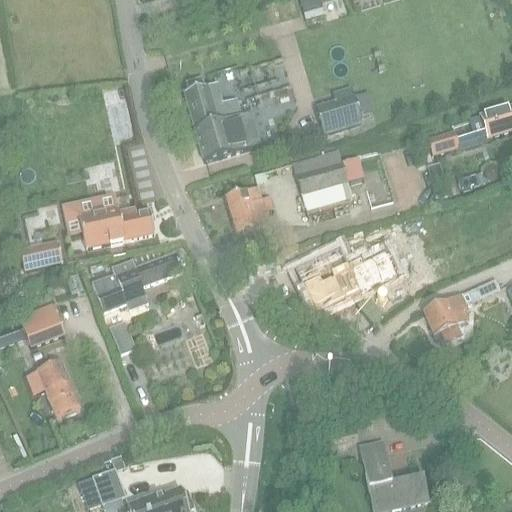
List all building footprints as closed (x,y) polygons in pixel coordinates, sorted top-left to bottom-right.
[(297,0),(304,21),(322,16),(317,0),(297,0)] [(187,95),(183,97),(203,165),(249,151),(260,148),(250,116),(239,119),(234,103),(222,107),(216,87),(204,90),(201,82),(185,87),(187,95)] [(314,110),(323,139),(361,127),(358,119),(373,114),(367,95),(353,100),(350,90),(332,96),(335,104),(314,110)] [(511,131),(511,109),(481,120),(487,139),(511,131)] [(453,134),(426,143),(432,160),(457,152),(458,154),(459,154),(489,145),(487,139),(481,120),(468,123),(472,136),(455,141),(453,134)] [(337,153),(291,167),(305,215),(344,203),(351,201),(347,189),(346,185),(341,166),(337,153)] [(356,162),(341,166),(346,185),(347,189),(363,184),(356,162)] [(439,166),(427,170),(433,191),(445,187),(439,166)] [(485,171),(484,177),(486,182),(492,184),(497,181),(499,175),(496,170),(490,168),(485,171)] [(263,175),(253,178),(256,188),(266,185),(263,175)] [(223,200),(234,236),(268,226),(257,190),(223,200)] [(118,211),(78,219),(85,253),(154,238),(149,215),(136,218),(135,213),(119,216),(118,211)] [(57,246),(19,254),(24,274),(62,266),(57,246)] [(93,287),(104,316),(127,308),(129,314),(147,307),(141,291),(182,276),(175,256),(134,272),(131,264),(113,272),(115,279),(93,287)] [(341,259),(305,270),(322,320),(392,295),(381,262),(350,273),(345,257),(341,259)] [(459,297),(422,314),(432,337),(433,338),(439,335),(444,346),(461,339),(456,328),(465,323),(462,314),(463,314),(466,312),(465,309),(499,294),(494,283),(460,298),(459,297)] [(0,325),(0,350),(26,341),(29,351),(63,338),(51,306),(0,325)] [(124,326),(109,332),(113,341),(120,358),(135,352),(128,335),(124,326)] [(47,399),(56,422),(79,413),(69,386),(60,365),(37,374),(47,399)] [(289,419),(292,435),(306,432),(302,416),(289,419)] [(324,421),(329,445),(357,440),(352,416),(324,421)] [(359,450),(371,511),(376,511),(384,510),(384,511),(386,511),(389,511),(389,510),(391,509),(391,511),(394,511),(428,505),(422,479),(391,486),(382,445),(359,450)] [(163,495),(126,509),(127,511),(192,511),(186,496),(182,498),(180,493),(165,499),(163,495)]
